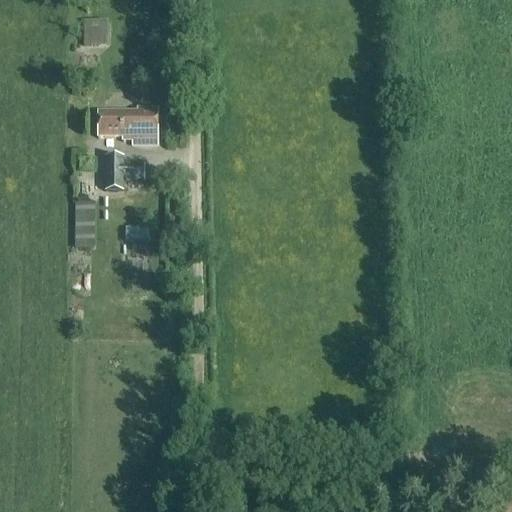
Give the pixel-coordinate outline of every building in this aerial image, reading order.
[(108,50),(108,24),(83,24),(83,50),(108,50)] [(157,149),(157,111),(136,111),(136,116),(97,116),(97,141),(121,141),(121,145),(131,145),(131,148),(157,149)] [(123,195),(124,184),(144,184),(143,167),(123,167),(123,160),(104,161),(103,195),(123,195)] [(97,251),(97,206),(79,205),(78,251),(97,251)] [(129,241),(151,242),(151,230),(129,229),(129,241)]
